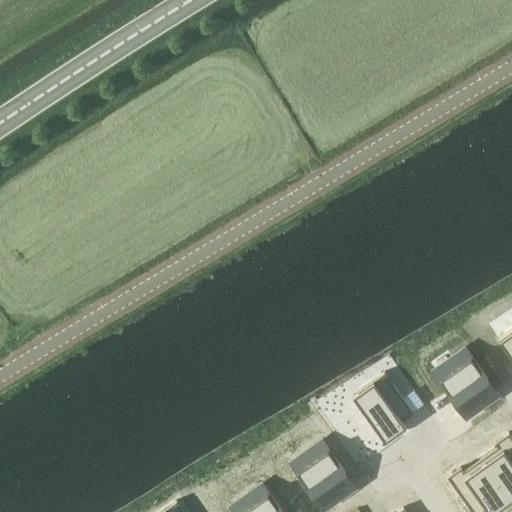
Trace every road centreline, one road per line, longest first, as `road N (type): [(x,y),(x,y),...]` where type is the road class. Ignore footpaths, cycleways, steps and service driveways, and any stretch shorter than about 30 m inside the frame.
road 1 (tertiary): [(0,375),(511,65)]
road 2 (secondary): [(0,124),(192,0)]
